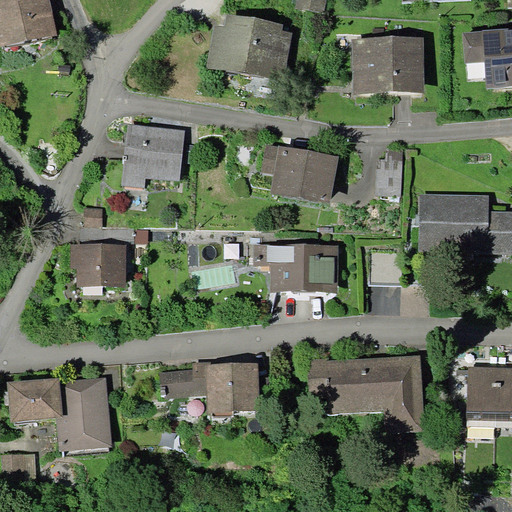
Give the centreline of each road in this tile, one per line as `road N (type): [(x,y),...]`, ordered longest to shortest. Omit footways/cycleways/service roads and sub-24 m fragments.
road 1 (residential): [(0,354),(344,333),(511,333)]
road 2 (residential): [(103,100),(309,132),(391,137),(511,127)]
road 3 (residential): [(0,343),(59,206)]
